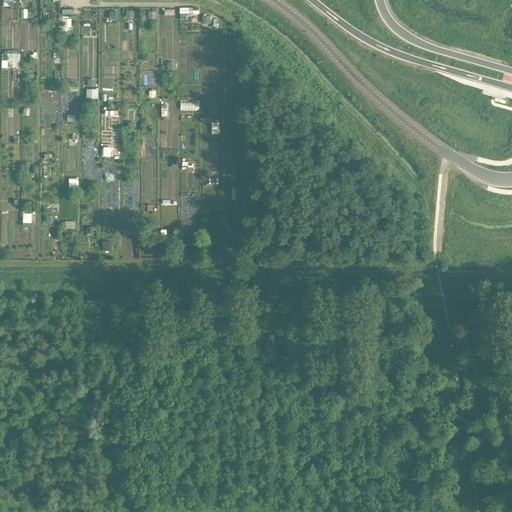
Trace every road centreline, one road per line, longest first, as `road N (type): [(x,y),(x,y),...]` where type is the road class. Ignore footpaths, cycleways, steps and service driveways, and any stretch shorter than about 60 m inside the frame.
road 1 (unclassified): [(270,0),(428,140),(479,174),(511,179)]
road 2 (trunk): [(312,0),(385,49),(511,88)]
road 3 (trunk): [(511,70),(412,39),(378,0)]
